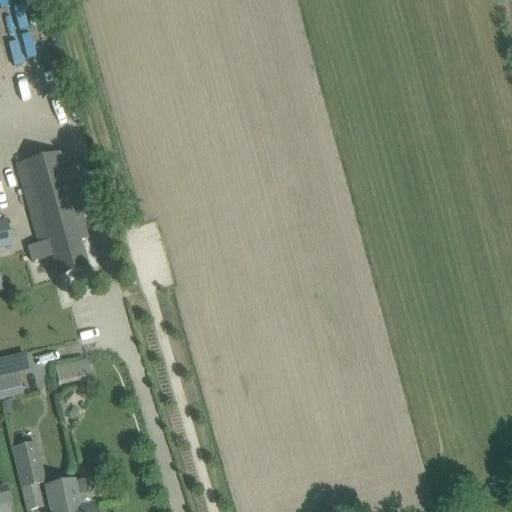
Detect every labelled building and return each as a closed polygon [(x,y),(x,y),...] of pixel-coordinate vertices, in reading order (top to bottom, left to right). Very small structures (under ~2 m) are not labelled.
[(64,152),(16,165),(38,245),(28,248),(33,263),(53,257),(58,277),(87,269),(79,242),(89,239),(67,162),(64,152)] [(0,247),(11,245),(6,221),(0,222),(0,247)] [(86,361),(52,369),(57,386),(90,379),(86,361)] [(0,399),(22,394),(18,373),(0,376),(0,399)] [(62,396),(57,404),(66,409),(71,401),(62,396)] [(0,406),(7,417),(20,409),(13,397),(0,406)] [(14,451),(27,511),(41,507),(36,484),(44,483),(36,444),(14,451)] [(45,487),(50,511),(94,511),(93,506),(81,509),(74,481),(45,487)] [(0,511),(11,511),(6,487),(0,488),(0,511)]
